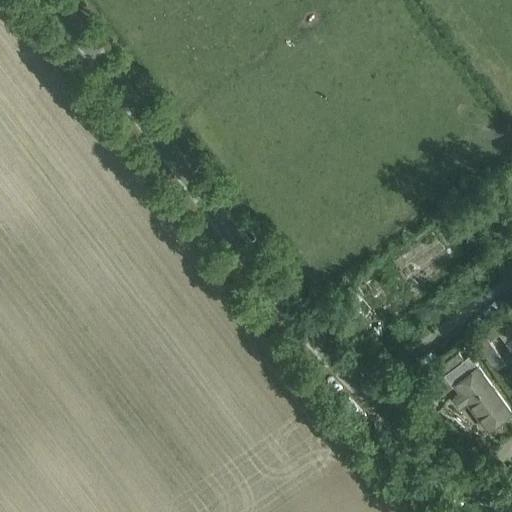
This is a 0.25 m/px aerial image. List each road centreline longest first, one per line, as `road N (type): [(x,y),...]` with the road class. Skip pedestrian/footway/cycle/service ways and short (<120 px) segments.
road 1 (unclassified): [(493,511),(174,166),(48,0)]
road 2 (unknown): [(382,392),(511,289)]
